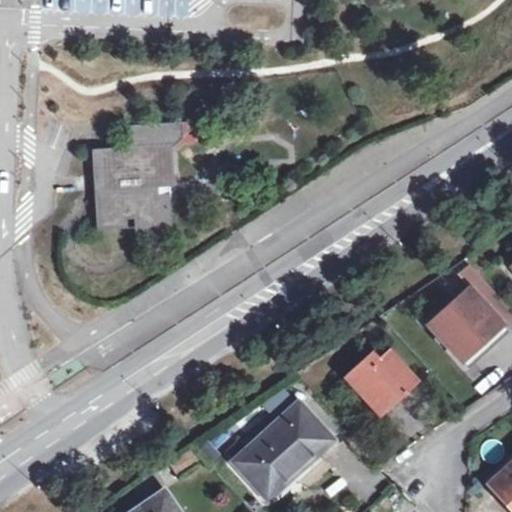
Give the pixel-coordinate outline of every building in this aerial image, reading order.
[(181,144),(194,143),(194,123),(181,124),(181,144)] [(152,185),(169,184),(171,184),(169,148),(176,142),(175,126),(128,128),(129,150),(95,152),(97,183),(99,228),(124,226),(123,212),(136,211),(138,232),(170,230),(168,198),(153,198),(152,185)] [(170,197),(169,184),(152,185),(153,198),(168,198),(170,197)] [(503,323),(470,286),(430,322),(463,360),(484,341),(503,323)] [(346,373),(374,406),(380,400),(389,409),(405,395),(420,381),(390,348),(378,358),(372,351),(346,373)] [(380,400),(374,406),(383,415),(389,409),(380,400)] [(236,461),(264,492),(288,471),(293,476),(319,452),(333,439),(300,402),(236,461)] [(511,464),(493,481),(509,498),(511,501),(511,464)] [(139,487),(149,502),(164,491),(154,477),(139,487)] [(180,511),(166,490),(164,491),(149,502),(133,511),(180,511)]
